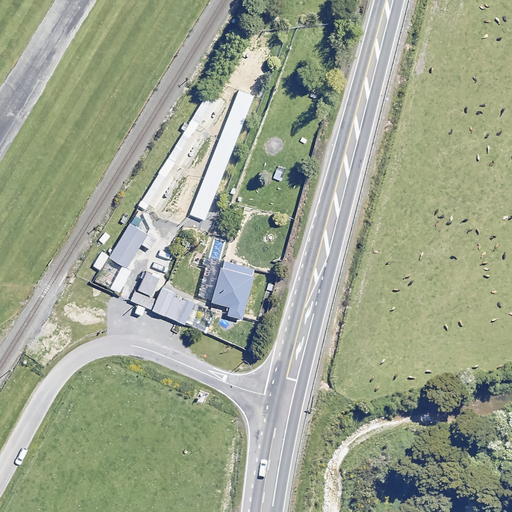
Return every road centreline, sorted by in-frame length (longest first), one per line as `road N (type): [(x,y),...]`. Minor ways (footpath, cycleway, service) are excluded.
road 1 (trunk): [(283,404),(388,0)]
road 2 (unclassified): [(0,479),(55,378),(103,346),(144,347),(283,404)]
